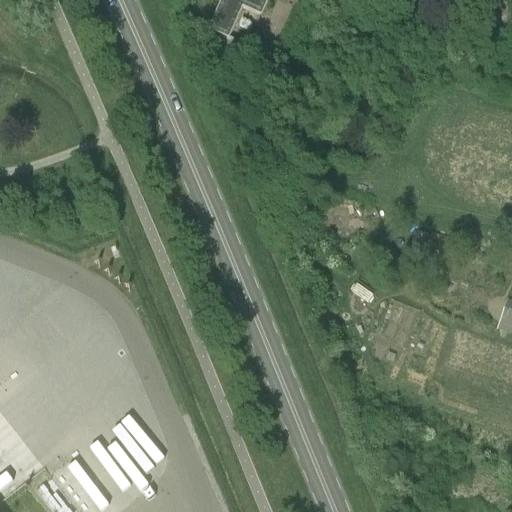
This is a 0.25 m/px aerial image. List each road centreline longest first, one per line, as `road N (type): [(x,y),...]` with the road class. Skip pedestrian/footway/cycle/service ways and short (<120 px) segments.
road 1 (primary): [(335,511),(117,0)]
road 2 (unclassified): [(207,511),(125,316),(102,291),(0,246)]
